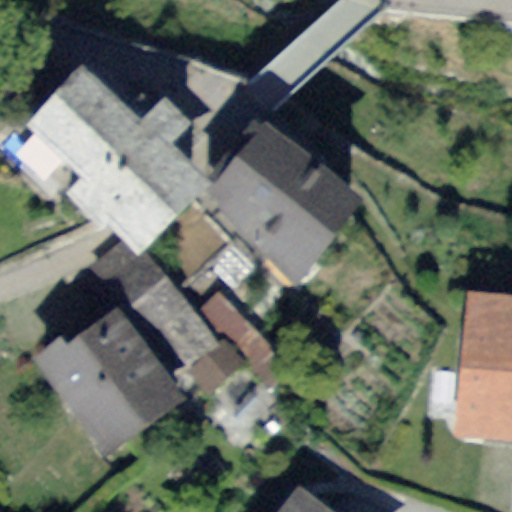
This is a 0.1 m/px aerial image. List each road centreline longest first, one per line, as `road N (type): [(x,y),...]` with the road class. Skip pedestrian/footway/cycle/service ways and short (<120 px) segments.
road 1 (residential): [(0,287),(74,257),(229,130)]
road 2 (residential): [(0,15),(203,100),(229,130)]
road 3 (residential): [(229,130),(362,0)]
